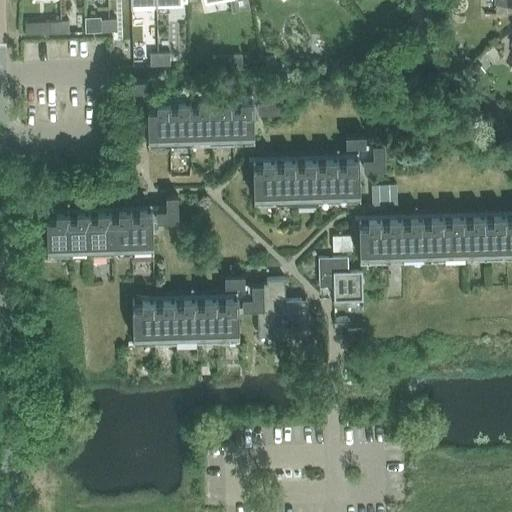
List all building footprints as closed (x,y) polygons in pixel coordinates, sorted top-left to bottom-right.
[(511,0),(494,0),(494,4),(496,4),(496,13),(507,13),(506,2),(511,2),(511,0)] [(108,18),(109,31),(117,30),(116,17),(108,18)] [(108,18),(100,18),(101,31),(109,31),(108,18)] [(61,32),(61,20),(48,21),(49,33),(61,32)] [(69,32),(68,20),(61,20),(61,32),(69,32)] [(149,52),(150,65),(160,64),(159,52),(149,52)] [(169,52),(159,52),(160,64),(170,64),(169,52)] [(243,54),(233,54),(233,66),(244,66),(243,54)] [(275,55),(264,55),(264,64),(264,65),(275,65),(275,64),(275,55)] [(481,71),(473,61),(467,67),(475,76),(481,71)] [(129,80),(129,91),(148,90),(148,80),(129,80)] [(267,99),(258,99),(258,111),(280,110),(279,85),(267,86),(267,99)] [(240,105),(232,105),(234,144),(254,143),(253,98),(240,99),(240,105)] [(219,106),(211,106),(213,145),(234,144),(232,105),(232,99),(219,99),(219,106)] [(178,107),(170,107),(171,146),(192,145),(190,106),(190,100),(177,101),(178,107)] [(198,106),(190,106),(192,145),(213,145),(211,106),(211,100),(198,100),(198,106)] [(171,146),(170,107),(169,101),(157,101),(157,107),(149,108),(149,102),(147,102),(148,147),(171,146)] [(366,145),(366,144),(365,135),(346,135),(346,145),(366,145)] [(363,158),(364,169),(385,168),(384,143),(373,144),(373,157),(363,158)] [(346,163),(338,163),(340,202),(360,202),(359,156),(346,157),(346,163)] [(325,164),(317,164),(320,203),(340,202),(338,163),(338,157),(325,157),(325,164)] [(283,165),(276,165),(277,204),(299,203),(296,165),(296,158),(283,159),(283,165)] [(304,164),(296,165),(299,203),(320,203),(317,164),(317,158),(304,158),(304,164)] [(277,204),(276,165),(275,159),(262,159),(263,166),(255,166),(255,160),(253,160),(254,205),(277,204)] [(371,184),(372,204),(397,203),(396,183),(371,184)] [(28,200),(47,200),(47,189),(27,190),(28,200)] [(166,208),(156,209),(156,220),(178,220),(178,195),(166,195),(166,208)] [(139,215),(131,215),(134,254),(153,254),(152,208),(139,209),(139,215)] [(118,216),(111,216),(112,255),(134,254),(131,215),(131,209),(118,209),(118,216)] [(77,217),(69,217),(71,256),(91,255),(90,217),(90,210),(77,211),(77,217)] [(98,216),(90,217),(91,255),(112,255),(111,216),(110,210),(97,210),(98,216)] [(71,256),(69,217),(69,211),(56,211),(56,218),(48,218),(48,212),(46,212),(48,257),(71,256)] [(493,221),(486,221),(488,259),(509,259),(506,220),(506,214),(493,215),(493,221)] [(452,222),(444,222),(446,261),(467,260),(465,222),(465,215),(452,216),(452,222)] [(473,221),(465,222),(467,260),(488,259),(486,221),(485,215),(472,215),(473,221)] [(431,223),(423,223),(425,261),(446,261),(444,222),(444,216),(431,216),(431,223)] [(389,224),(382,224),(383,262),(404,262),(402,223),(402,217),(389,217),(389,224)] [(410,223),(402,223),(404,262),(425,261),(423,223),(423,217),(410,217),(410,223)] [(383,262),(382,224),(381,218),(368,218),(369,224),(361,224),(360,218),(359,218),(360,263),(383,262)] [(333,286),(334,300),(363,299),(362,271),(348,271),(347,256),(319,257),(319,286),(333,286)] [(244,284),(244,274),(225,274),(225,285),(244,284)] [(242,296),(242,307),(307,305),(307,299),(285,299),(284,277),(266,278),(267,282),(252,283),(252,296),(242,296)] [(225,303),(217,303),(219,342),(239,341),(238,296),(225,297),(225,303)] [(183,304),(176,304),(177,343),(198,343),(196,304),(196,297),(183,298),(183,304)] [(204,303),(196,304),(198,343),(219,342),(217,303),(217,297),(204,297),(204,303)] [(163,305),(155,305),(157,344),(177,343),(176,304),(175,298),(162,299),(163,305)] [(157,344),(155,305),(154,299),(142,299),(142,305),(134,306),(134,300),(132,300),(134,345),(157,344)] [(307,305),(242,307),(242,309),(257,309),(259,336),(276,335),(276,330),(279,330),(279,334),(308,334),(307,305)] [(334,317),(334,326),(347,326),(347,317),(334,317)]
